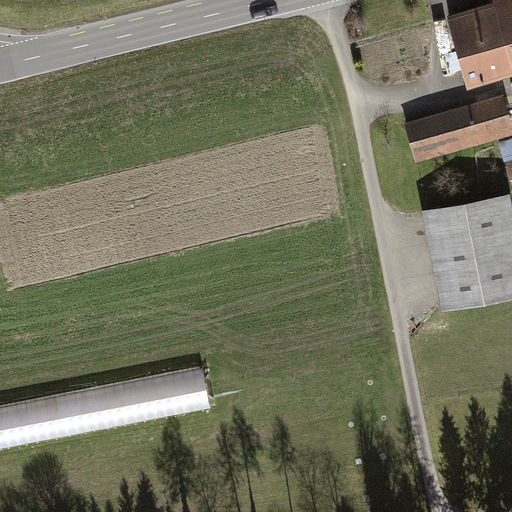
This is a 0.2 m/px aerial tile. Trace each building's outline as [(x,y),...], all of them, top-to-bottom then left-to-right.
[(467,84),(511,70),(511,63),(493,0),(485,0),(446,12),(467,84)] [(511,0),(493,0),(511,63),(511,0)] [(511,119),(504,92),(405,121),(416,160),(511,132),(511,119)] [(511,201),(510,190),(421,207),(442,308),(511,293),(511,201)] [(204,368),(0,406),(0,447),(212,406),(204,368)]
